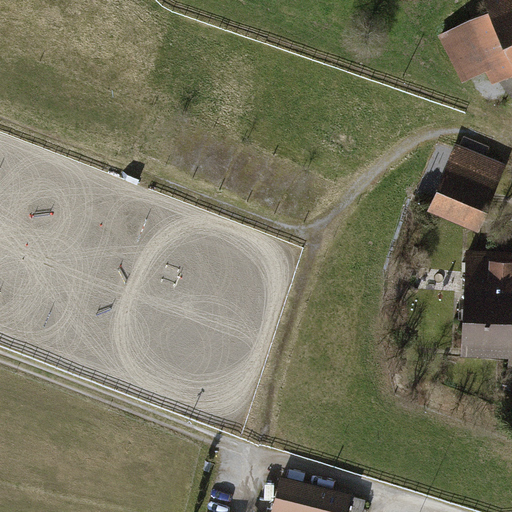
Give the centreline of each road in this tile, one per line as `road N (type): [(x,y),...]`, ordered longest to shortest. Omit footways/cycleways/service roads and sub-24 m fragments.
road 1 (track): [(0,357),(437,511)]
road 2 (track): [(156,0),(511,124)]
